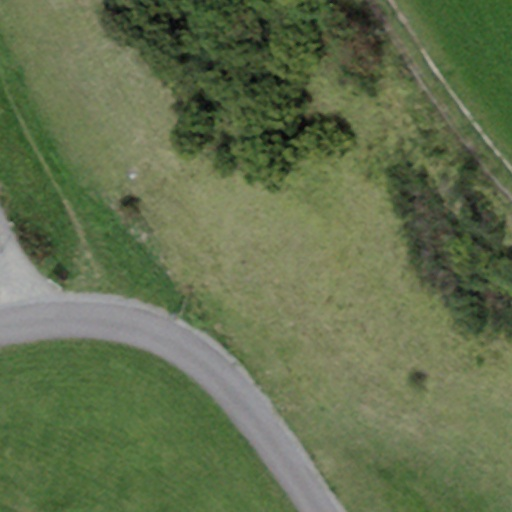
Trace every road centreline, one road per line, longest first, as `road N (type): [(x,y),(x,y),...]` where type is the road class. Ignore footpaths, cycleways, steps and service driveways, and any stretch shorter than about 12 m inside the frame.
road 1 (track): [(0,331),(90,317),(157,332),(224,381),(319,511)]
road 2 (track): [(511,188),(434,92),(379,0)]
